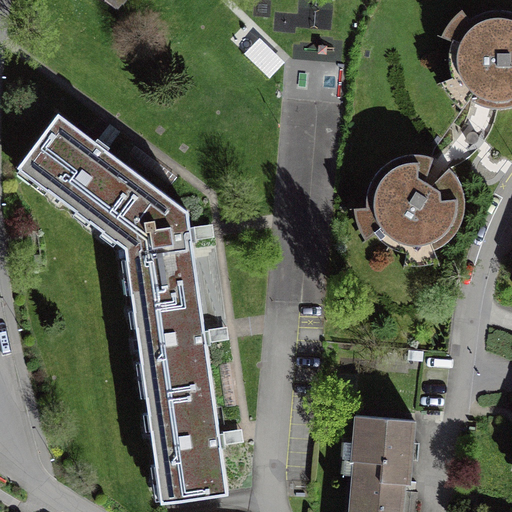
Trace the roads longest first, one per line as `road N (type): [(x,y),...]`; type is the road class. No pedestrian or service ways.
road 1 (residential): [(277,511),(271,481),(303,84)]
road 2 (residential): [(454,423),(472,285),(511,185)]
road 3 (residential): [(0,402),(17,460),(41,488),(80,511)]
